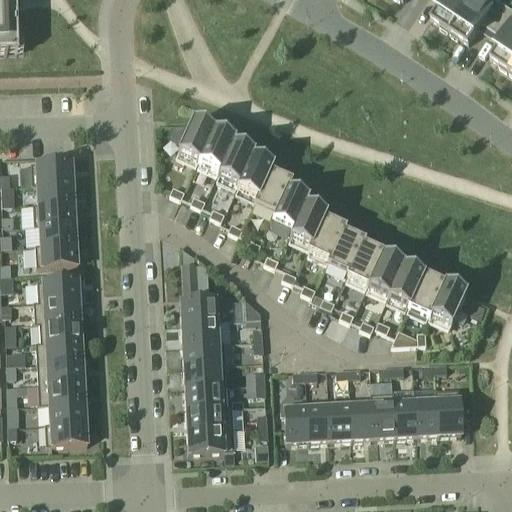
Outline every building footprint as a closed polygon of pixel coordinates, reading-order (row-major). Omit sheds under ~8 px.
[(0,0),(0,60),(16,60),(14,0),(0,0)] [(437,0),(443,4),(430,24),(449,36),(472,0),(437,0)] [(489,0),(472,0),(449,36),(468,49),(482,29),(492,36),(508,12),(489,0)] [(511,69),(511,14),(508,12),(492,36),(503,43),(490,63),(508,76),(511,69)] [(214,137),(214,136),(192,126),(176,159),(197,169),(199,170),(214,137)] [(234,146),(214,137),(199,170),(218,179),(219,179),(233,150),(234,146)] [(253,159),(233,150),(219,179),(218,179),(216,182),(218,183),(215,189),(234,197),(235,195),(237,196),(252,163),(253,159)] [(270,179),(273,172),(252,163),(237,196),(256,205),(257,206),(270,179)] [(36,191),(72,189),(71,168),(30,170),(31,192),(36,192),(36,191)] [(287,195),(290,189),(270,179),(257,206),(256,205),(253,212),(273,221),(275,222),(287,195)] [(0,193),(9,193),(9,180),(0,180),(0,193)] [(36,192),(37,211),(37,212),(73,210),(72,189),(36,191),(36,192)] [(14,212),(13,193),(9,193),(0,193),(0,194),(1,213),(14,212)] [(172,193),(169,201),(180,206),(183,198),(172,193)] [(305,211),(308,205),(287,195),(275,222),(273,221),(270,228),(291,237),(293,238),(305,211)] [(193,203),(189,210),(201,215),(204,208),(193,203)] [(73,210),(37,212),(37,211),(32,211),(33,233),(38,233),(38,232),(75,230),(73,210)] [(323,225),(326,220),(305,211),(293,238),(291,237),(288,243),(309,253),(311,254),(323,225)] [(223,221),(212,215),(209,223),(220,228),(223,221)] [(12,233),(12,219),(1,219),(1,233),(12,233)] [(342,239),(344,235),(323,225),(311,254),(309,253),(307,258),(327,268),(329,268),(342,239)] [(76,250),(75,230),(38,232),(38,233),(39,251),(39,252),(76,250)] [(238,243),(242,235),(231,230),(227,238),(238,243)] [(362,251),(363,248),(342,239),(329,268),(327,268),(326,271),(346,281),(348,281),(362,251)] [(11,254),(10,241),(0,241),(0,249),(0,254),(11,254)] [(248,246),(245,254),(256,259),(260,251),(248,246)] [(76,250),(39,252),(39,251),(34,252),(35,274),(77,271),(76,250)] [(382,261),(383,260),(362,251),(348,281),(346,281),(345,283),(366,293),(367,294),(382,261)] [(403,272),(403,271),(382,261),(367,294),(366,293),(365,294),(386,303),(388,304),(403,272)] [(266,262),(263,269),(274,275),(277,267),(266,262)] [(10,283),(10,270),(0,270),(0,283),(10,283)] [(195,270),(181,271),(182,298),(197,297),(195,270)] [(408,315),(423,282),(423,281),(403,272),(388,304),(386,303),(386,304),(406,314),(408,315)] [(280,285),(292,290),(295,283),(284,278),(280,285)] [(40,288),(63,280),(40,281),(40,288)] [(428,322),(442,290),(423,282),(408,315),(406,314),(429,324),(429,323),(428,322)] [(37,308),(37,309),(79,307),(78,285),(40,288),(36,288),(37,308)] [(450,332),(466,299),(443,288),(442,290),(428,322),(429,323),(450,332)] [(303,291),(299,299),(311,304),(314,296),(303,291)] [(330,317),(333,309),(322,304),(319,312),(330,317)] [(480,325),(485,314),(463,304),(458,315),(480,325)] [(180,330),(217,328),(215,305),(179,307),(180,330)] [(260,325),(259,319),(243,305),(245,326),(260,325)] [(37,308),(33,309),(34,331),(43,330),(43,329),(80,327),(79,307),(37,309),(37,308)] [(11,324),(10,312),(0,312),(0,324),(11,324)] [(341,316),(338,324),(349,329),(353,322),(341,316)] [(80,327),(43,329),(43,330),(44,349),(44,350),(81,348),(80,327)] [(358,335),(369,340),(373,332),(362,327),(358,335)] [(374,335),(385,340),(389,332),(377,327),(374,335)] [(218,348),(217,328),(180,330),(181,351),(218,349),(218,348)] [(15,344),(15,331),(4,331),(4,344),(15,344)] [(261,347),(260,335),(252,335),(253,347),(261,347)] [(416,339),(416,351),(425,351),(424,339),(416,339)] [(261,347),(253,347),(253,360),(262,359),(261,347)] [(44,349),(35,349),(36,371),(82,368),(81,348),(44,350),(44,349)] [(218,348),(218,349),(181,351),(182,373),(224,371),(223,348),(218,348)] [(14,372),(14,360),(5,360),(5,372),(14,372)] [(83,389),(82,368),(36,371),(37,391),(83,389)] [(225,392),(224,371),(182,373),(184,394),(225,392)] [(434,380),(433,371),(421,372),(422,380),(434,380)] [(446,379),(445,371),(433,371),(434,380),(446,379)] [(15,385),(15,372),(14,372),(5,372),(5,385),(15,385)] [(402,381),(402,373),(390,374),(390,382),(402,381)] [(390,382),(390,374),(378,374),(378,383),(390,382)] [(359,384),(359,375),(347,376),(347,384),(359,384)] [(347,384),(347,376),(335,377),(335,385),(347,384)] [(263,390),(263,378),(254,379),(255,391),(263,390)] [(304,387),(304,378),(292,379),(292,387),(304,387)] [(316,386),(316,378),(304,378),(304,387),(316,386)] [(84,409),(83,389),(37,391),(38,412),(48,412),(48,411),(84,409)] [(264,403),(263,390),(255,391),(255,403),(264,403)] [(16,413),(16,392),(6,393),(7,413),(16,413)] [(226,414),(226,413),(225,392),(184,394),(185,416),(226,414)] [(436,443),(459,442),(456,396),(434,397),(434,407),(436,443)] [(372,447),(393,446),(391,399),(369,401),(370,410),(372,447)] [(391,399),(393,446),(415,445),(413,408),(393,409),(393,399),(391,399)] [(415,445),(436,443),(434,407),(413,408),(415,445)] [(84,409),(48,411),(48,412),(49,430),(49,431),(85,429),(84,409)] [(307,450),(305,409),(283,410),(285,452),(307,450)] [(329,449),(327,413),(307,414),(307,409),(305,409),(307,450),(329,449)] [(372,447),(370,410),(348,411),(350,448),(372,447)] [(348,411),(327,413),(329,449),(350,448),(348,411)] [(18,434),(18,413),(16,413),(7,413),(6,413),(6,434),(7,434),(15,434),(18,434)] [(232,435),(231,413),(226,413),(226,414),(185,416),(186,438),(232,435)] [(266,433),(265,421),(256,421),(257,433),(266,433)] [(49,430),(44,431),(45,453),(86,451),(85,429),(49,431),(49,430)] [(266,445),(266,433),(257,433),(257,446),(266,445)] [(15,446),(15,434),(7,434),(7,446),(15,446)] [(232,435),(186,438),(187,460),(233,458),(232,435)]
